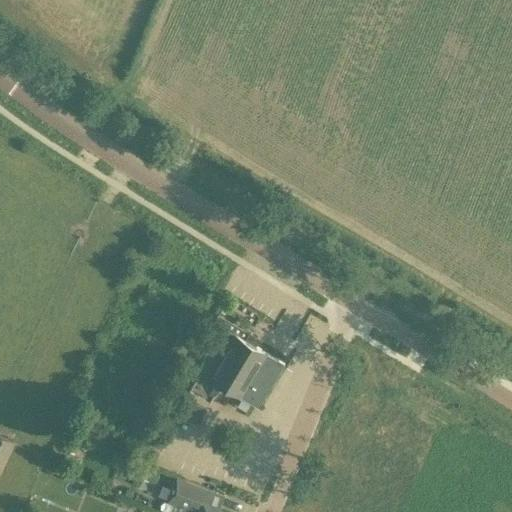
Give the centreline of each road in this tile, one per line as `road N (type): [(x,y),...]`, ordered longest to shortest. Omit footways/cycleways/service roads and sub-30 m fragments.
road 1 (residential): [(265,511),(351,298),(0,78)]
road 2 (track): [(125,159),(2,511)]
